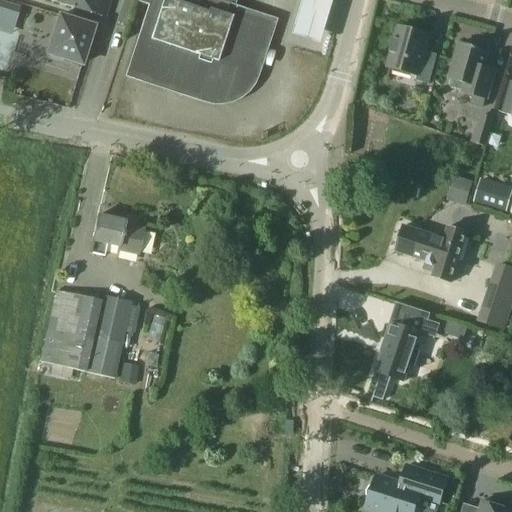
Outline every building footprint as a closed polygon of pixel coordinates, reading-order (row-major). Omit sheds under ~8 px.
[(81,67),(93,28),(92,28),(96,18),(104,20),(110,0),(38,0),(65,8),(62,18),(58,17),(46,56),(81,67)] [(256,80),(257,78),(276,21),(233,7),(235,0),(136,0),(135,3),(147,7),(124,78),(205,105),(208,106),(211,106),(217,107),(220,106),(223,106),(226,106),(229,105),(232,104),(235,103),(238,101),(241,99),(245,96),(247,94),(249,92),(251,89),(253,87),(254,85),(256,80)] [(331,5),(313,0),(300,0),(288,40),(321,49),(331,5)] [(417,82),(430,85),(437,60),(425,57),(431,37),(399,28),(388,68),(418,77),(417,82)] [(450,80),(449,85),(452,90),(463,93),(473,96),(470,107),(483,110),(486,100),(488,100),(496,72),(485,69),(489,53),(460,45),(450,80)] [(502,113),(501,114),(511,117),(511,89),(509,89),(502,113)] [(483,116),(475,145),(487,148),(495,119),(483,116)] [(470,187),(456,184),(452,199),(466,202),(470,187)] [(102,257),(105,246),(118,249),(117,253),(138,257),(143,231),(123,227),(124,223),(97,217),(91,243),(89,254),(102,257)] [(432,278),(451,284),(466,234),(447,228),(444,240),(403,228),(395,253),(436,266),(432,278)] [(505,332),(511,310),(511,269),(497,264),(477,323),(505,332)] [(101,297),(100,302),(54,292),(50,312),(51,312),(46,334),(39,363),(65,369),(65,370),(84,375),(84,376),(114,382),(132,304),(101,297)] [(418,352),(414,350),(419,334),(433,339),(438,325),(408,316),(404,328),(390,324),(374,373),(379,375),(390,378),(403,383),(409,366),(413,367),(418,352)] [(117,384),(135,388),(138,368),(121,365),(117,384)] [(379,375),(376,383),(387,387),(390,378),(379,375)] [(414,511),(416,508),(421,509),(424,499),(440,504),(448,480),(406,467),(400,485),(376,477),(366,509),(376,511),(414,511)] [(464,507),(462,511),(511,511),(481,503),(479,511),(464,507)]
